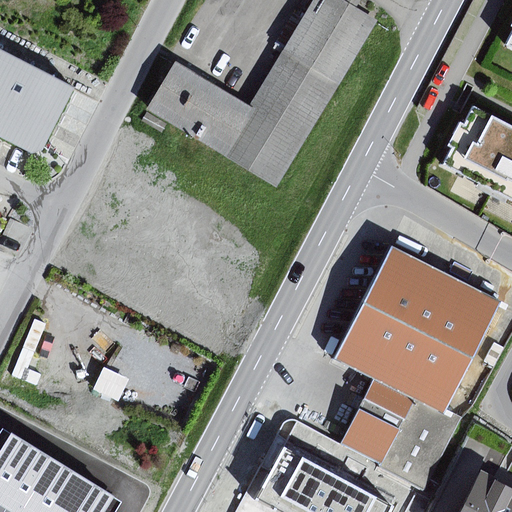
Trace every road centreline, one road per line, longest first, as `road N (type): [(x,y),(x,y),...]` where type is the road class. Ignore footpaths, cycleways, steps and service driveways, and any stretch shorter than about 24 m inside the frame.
road 1 (primary): [(180,511),(447,0)]
road 2 (unclassified): [(0,322),(168,0)]
